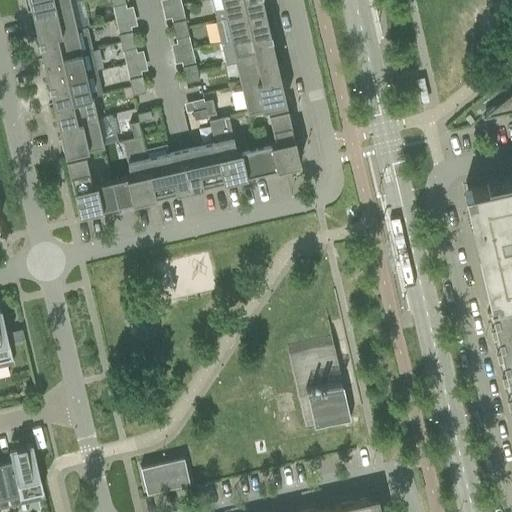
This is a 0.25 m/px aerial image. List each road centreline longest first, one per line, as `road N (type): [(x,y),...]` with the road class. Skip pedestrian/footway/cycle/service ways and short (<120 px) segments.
road 1 (residential): [(511,159),(460,171),(431,193),(505,511)]
road 2 (residential): [(48,263),(324,194)]
road 3 (residential): [(48,263),(0,60)]
road 4 (residential): [(297,0),(332,159),(324,194)]
road 5 (residential): [(245,511),(388,477),(404,488),(409,511)]
road 6 (residential): [(80,396),(48,263)]
